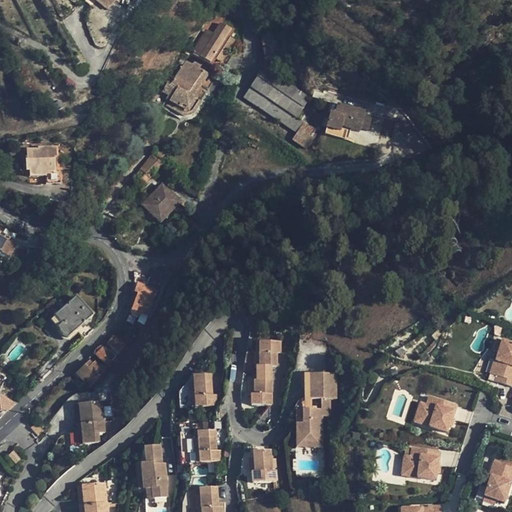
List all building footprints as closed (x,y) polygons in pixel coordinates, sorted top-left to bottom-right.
[(117,0),(94,0),(108,11),(117,0)] [(207,30),(193,52),(211,63),(215,57),(222,61),(235,40),(228,36),(232,30),(221,23),(214,35),(207,30)] [(279,31),(261,34),(265,61),(284,58),(279,31)] [(163,90),(169,94),(172,97),(170,101),(169,102),(183,112),(188,112),(190,112),(192,110),(199,100),(194,96),(208,74),(199,68),(201,65),(195,62),(193,65),(182,57),(179,62),(184,65),(171,84),(168,82),(163,90)] [(251,88),(276,104),(282,108),(296,117),(310,96),(266,66),(251,88)] [(245,97),(258,106),(260,104),(271,112),(276,104),(251,88),(245,97)] [(339,103),(332,102),(329,111),(331,112),(337,113),(339,103)] [(342,126),(348,128),(360,131),(361,129),(368,130),(371,119),(364,117),(365,110),(339,103),(337,113),(331,112),(330,117),(328,126),(327,128),(340,131),(342,126)] [(258,106),(287,126),(289,123),(277,116),(282,108),(276,104),(271,112),(260,104),(258,106)] [(301,121),(296,117),(282,108),(277,116),(289,123),(287,126),(298,133),(305,123),(301,121)] [(372,112),(365,110),(364,117),(371,119),(372,112)] [(306,114),(301,121),(305,123),(310,126),(311,118),(306,114)] [(321,125),(311,118),(310,126),(317,131),(321,125)] [(294,140),(306,148),(308,144),(310,126),(305,123),(298,133),(294,140)] [(310,126),(308,144),(317,131),(310,126)] [(344,140),(348,128),(342,126),(340,131),(327,128),(325,135),(344,140)] [(51,174),(50,169),(50,159),(53,159),(52,149),(35,150),(35,151),(23,152),(23,160),(20,160),(21,173),(24,173),(25,179),(41,178),(41,186),(56,185),(56,174),(51,174)] [(139,181),(160,169),(164,165),(152,154),(135,176),(139,181)] [(145,186),(160,169),(139,181),(145,186)] [(158,183),(172,197),(174,195),(156,178),(137,199),(141,203),(146,198),(144,197),(158,183)] [(159,211),(172,197),(158,183),(144,197),(146,198),(141,203),(153,213),(157,209),(159,211)] [(0,233),(0,251),(10,257),(18,243),(0,233)] [(159,271),(154,269),(151,275),(151,276),(161,280),(168,282),(172,273),(172,271),(159,271)] [(161,280),(151,276),(147,287),(138,284),(137,288),(140,290),(138,294),(131,313),(140,316),(141,312),(148,315),(161,280)] [(57,284),(60,294),(66,289),(64,284),(57,284)] [(59,332),(64,337),(68,339),(93,315),(76,297),(55,317),(62,324),(58,328),(59,332)] [(107,344),(110,347),(116,339),(113,336),(107,344)] [(116,339),(110,347),(106,352),(101,346),(94,353),(106,366),(121,352),(125,345),(116,339)] [(501,341),(497,340),(493,352),(498,353),(501,341)] [(511,344),(501,341),(498,353),(495,361),(494,361),(490,375),(496,377),(494,382),(511,387),(511,383),(511,344)] [(257,343),(257,354),(261,354),(261,374),(269,374),(269,367),(277,367),(278,354),(281,354),(281,343),(257,343)] [(90,361),(77,374),(89,387),(103,372),(95,363),(93,365),(90,361)] [(311,374),(313,411),(322,411),(322,400),(331,399),(338,399),(337,373),(311,374)] [(255,396),(250,396),(250,405),(270,406),(269,374),(261,374),(255,374),(255,381),(255,396)] [(0,419),(2,418),(1,411),(8,411),(16,405),(0,395),(0,393),(7,379),(0,375),(0,419)] [(181,409),(193,408),(192,398),(195,397),(193,377),(195,377),(195,375),(193,375),(180,393),(181,409)] [(210,375),(195,377),(193,377),(195,397),(192,398),(193,408),(216,407),(216,396),(212,396),(210,375)] [(95,390),(97,403),(103,403),(105,422),(113,421),(109,388),(95,390)] [(456,406),(429,397),(426,406),(424,405),(418,424),(446,433),(449,425),(448,425),(450,419),(452,419),(456,406)] [(313,411),(304,412),(305,441),(323,441),(323,417),(331,417),(331,399),(322,400),(322,411),(313,411)] [(97,403),(80,405),(82,425),(105,422),(103,403),(97,403)] [(424,405),(420,404),(414,422),(418,424),(424,405)] [(324,449),(323,441),(305,441),(304,412),(297,412),(298,449),(324,449)] [(205,422),(206,432),(214,431),(214,421),(205,422)] [(82,425),(84,444),(101,442),(100,434),(106,433),(105,422),(82,425)] [(44,431),(40,426),(38,425),(33,429),(39,436),(44,431)] [(214,431),(206,432),(197,433),(198,440),(199,453),(195,454),(196,464),(212,463),(221,462),(220,452),(216,452),(214,431)] [(183,465),(196,464),(195,454),(194,454),(193,440),(198,440),(197,433),(181,434),(183,465)] [(79,445),(78,434),(69,435),(70,446),(79,445)] [(150,482),(152,500),(166,499),(165,488),(167,487),(166,471),(162,472),(162,467),(160,446),(145,448),(146,461),(148,461),(148,464),(140,464),(141,475),(146,475),(147,482),(150,482)] [(440,452),(412,448),(410,457),(408,457),(406,477),(435,481),(436,472),(435,472),(436,466),(438,466),(440,452)] [(255,473),(253,473),(253,475),(254,485),(278,484),(277,472),(273,472),(271,451),(254,453),(254,460),(255,473)] [(15,453),(10,456),(17,463),(21,460),(15,453)] [(511,464),(501,460),(499,465),(493,463),(488,477),(490,478),(483,497),(495,501),(504,504),(511,478),(511,477),(511,464)] [(221,468),(221,462),(212,463),(213,472),(217,471),(221,468)] [(147,500),(152,500),(150,482),(147,482),(146,475),(141,475),(140,464),(137,465),(140,491),(147,490),(147,500)] [(104,484),(82,486),(84,507),(106,505),(104,484)] [(200,509),(197,510),(197,511),(221,511),(221,508),(217,508),(216,487),(199,488),(199,496),(200,509)] [(495,501),(483,497),(482,502),(494,506),(495,501)]
